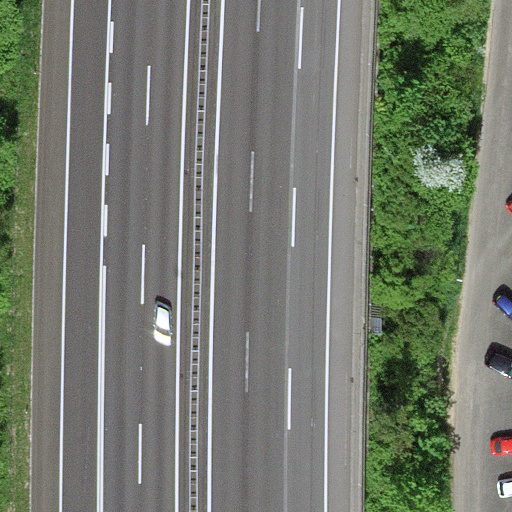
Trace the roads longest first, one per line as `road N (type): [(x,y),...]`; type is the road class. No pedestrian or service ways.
road 1 (residential): [(511,65),(474,511)]
road 2 (motorway): [(253,410),(265,0)]
road 3 (motorway): [(136,194),(86,306),(85,511)]
road 4 (motorway): [(136,194),(140,511)]
road 5 (motorway): [(147,0),(136,194)]
